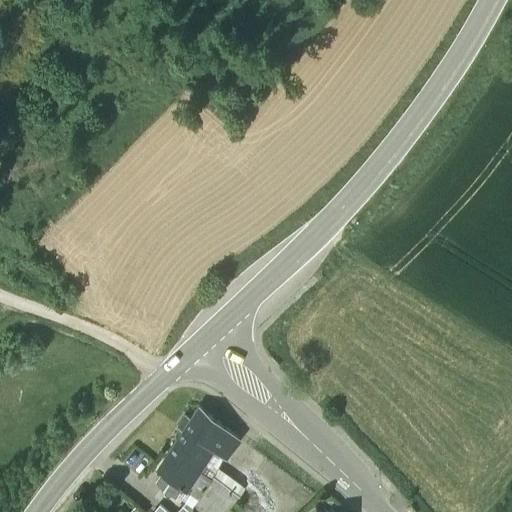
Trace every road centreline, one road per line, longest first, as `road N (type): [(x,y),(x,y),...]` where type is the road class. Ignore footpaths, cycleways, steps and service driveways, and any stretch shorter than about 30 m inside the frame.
road 1 (secondary): [(496,0),(422,115),(326,228),(204,348)]
road 2 (residential): [(204,348),(384,511)]
road 3 (secondary): [(204,348),(161,379),(36,511)]
road 4 (track): [(0,300),(134,355),(161,379)]
